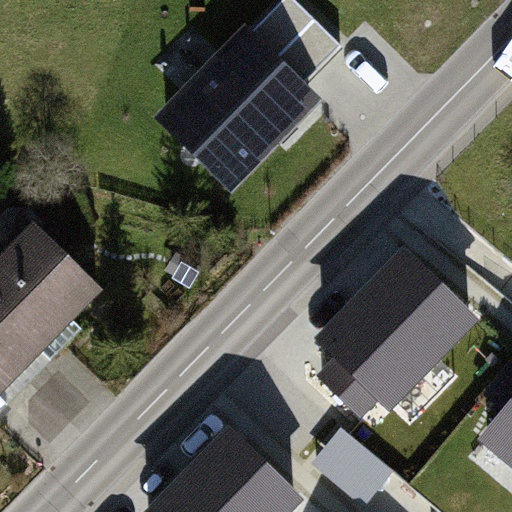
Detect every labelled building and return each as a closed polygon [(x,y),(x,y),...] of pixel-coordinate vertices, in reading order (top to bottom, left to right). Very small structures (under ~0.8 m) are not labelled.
[(244,15),(155,97),(228,175),(317,93),(244,15)] [(0,417),(123,291),(54,224),(0,279),(0,417)] [(474,318),(407,254),(325,340),(392,404),(474,318)] [(511,416),(493,437),(511,454),(511,416)] [(286,511),(299,499),(232,435),(158,511),(286,511)]
